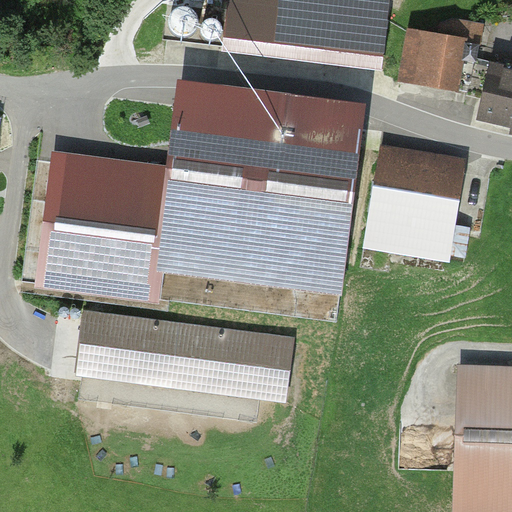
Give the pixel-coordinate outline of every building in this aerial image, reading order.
[(328,0),(211,0),(207,39),(322,52),(328,0)] [(384,21),(339,17),(335,56),(380,61),(384,21)] [(464,44),(406,36),(398,90),(455,98),(464,44)] [(511,77),(482,71),(471,122),(511,130),(511,77)] [(79,236),(74,273),(336,305),(359,119),(204,101),(194,183),(160,179),(159,189),(100,182),(98,201),(157,208),(152,245),(79,236)] [(171,108),(110,101),(102,161),(164,168),(171,108)] [(443,264),(458,165),(372,152),(357,251),(443,264)] [(80,315),(72,378),(283,405),(291,343),(80,315)] [(511,511),(511,372),(454,371),(449,511),(511,511)]
